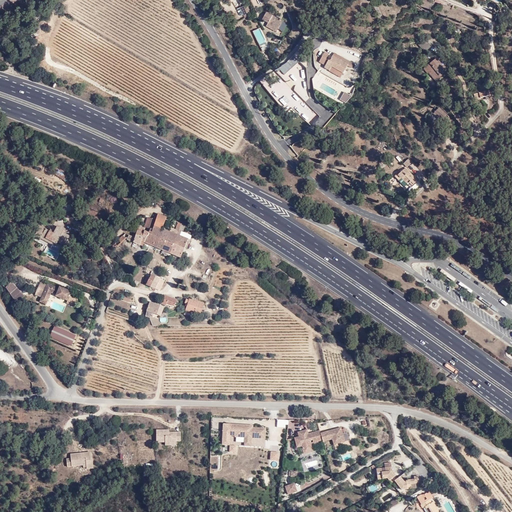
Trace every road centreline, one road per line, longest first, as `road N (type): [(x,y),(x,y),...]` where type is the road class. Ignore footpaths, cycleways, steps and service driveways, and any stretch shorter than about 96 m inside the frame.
road 1 (motorway): [(0,103),(195,189),(511,405)]
road 2 (motorway): [(511,384),(280,222),(118,132)]
road 3 (unclassified): [(194,0),(293,165),(362,212),(460,241),(511,275)]
road 4 (unclassified): [(386,412),(79,399),(58,391)]
road 5 (motorway): [(296,211),(118,132)]
road 6 (residential): [(293,511),(291,506),(396,445),(386,412)]
road 7 (unknown): [(114,283),(102,249),(149,211),(182,222),(201,241)]
road 8 (unclassified): [(511,459),(470,434),(386,412)]
road 9 (motorway): [(118,132),(0,84)]
